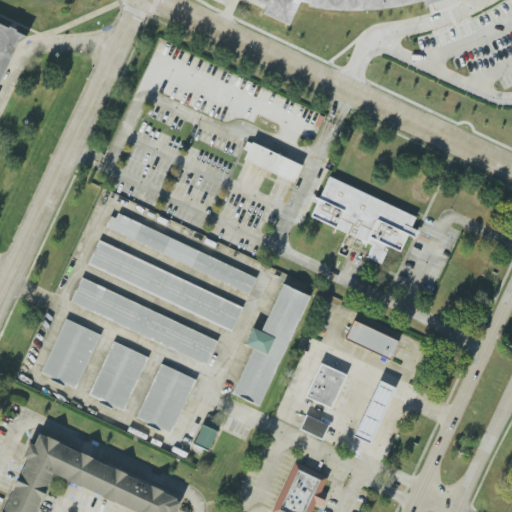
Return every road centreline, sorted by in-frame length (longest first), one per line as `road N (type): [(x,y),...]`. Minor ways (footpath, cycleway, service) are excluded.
road 1 (residential): [(156,0),(511,166)]
road 2 (residential): [(0,302),(141,0)]
road 3 (secondary): [(511,291),(408,511)]
road 4 (secondary): [(454,511),(511,390)]
